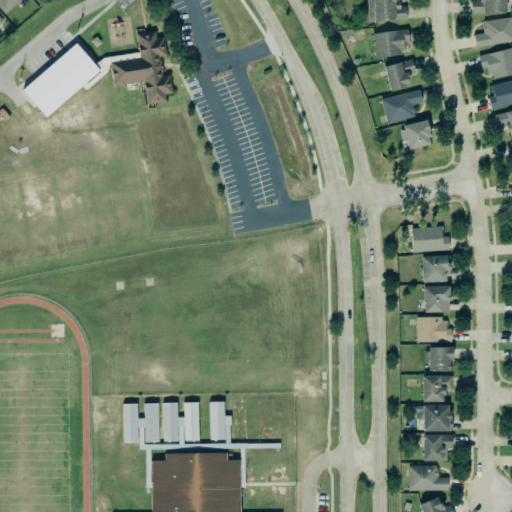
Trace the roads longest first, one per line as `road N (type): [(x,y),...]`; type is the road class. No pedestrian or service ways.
road 1 (tertiary): [(260,0),(300,74),(329,155),(346,285),(350,511)]
road 2 (residential): [(442,0),(484,231),(495,497)]
road 3 (tertiary): [(378,511),(376,250)]
road 4 (tertiary): [(370,197),(337,82),(297,0)]
